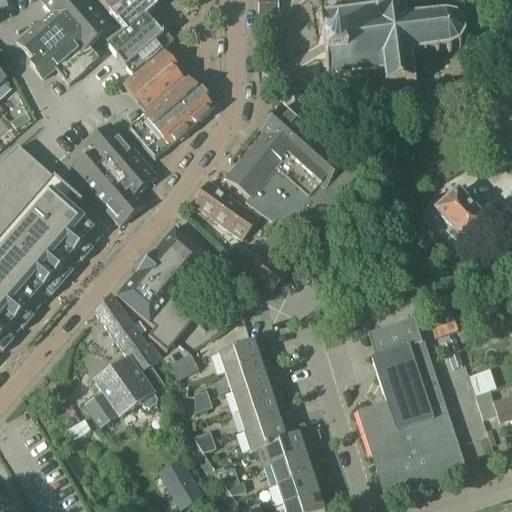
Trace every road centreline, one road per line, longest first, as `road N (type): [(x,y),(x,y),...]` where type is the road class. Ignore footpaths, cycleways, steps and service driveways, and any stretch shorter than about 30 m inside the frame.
road 1 (residential): [(0,410),(226,129),(237,0)]
road 2 (residential): [(364,511),(293,296)]
